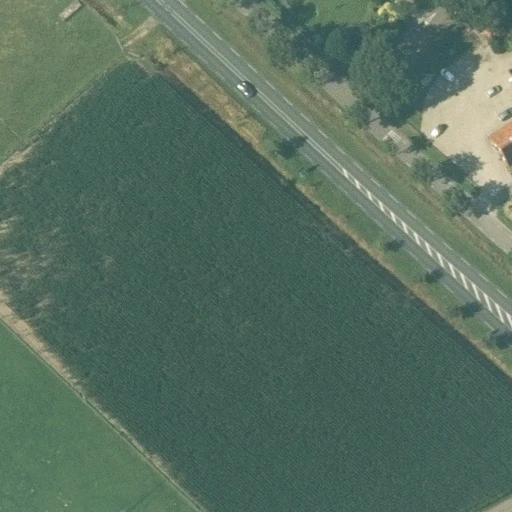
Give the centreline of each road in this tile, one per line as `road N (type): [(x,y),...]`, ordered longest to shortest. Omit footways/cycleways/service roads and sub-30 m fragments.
road 1 (primary): [(511,319),(163,0)]
road 2 (unclassified): [(511,238),(350,94)]
road 3 (unclassified): [(350,94),(248,0)]
road 4 (unclassified): [(350,94),(429,0)]
